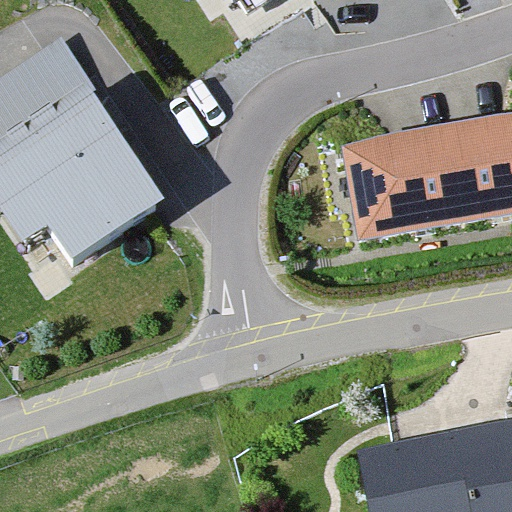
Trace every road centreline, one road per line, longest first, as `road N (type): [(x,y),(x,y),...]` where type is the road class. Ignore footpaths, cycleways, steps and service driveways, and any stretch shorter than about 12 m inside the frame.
road 1 (residential): [(257,361),(239,250),(243,157),(256,126),(304,85),(511,27)]
road 2 (residential): [(0,432),(257,361)]
road 3 (residential): [(257,361),(511,308)]
